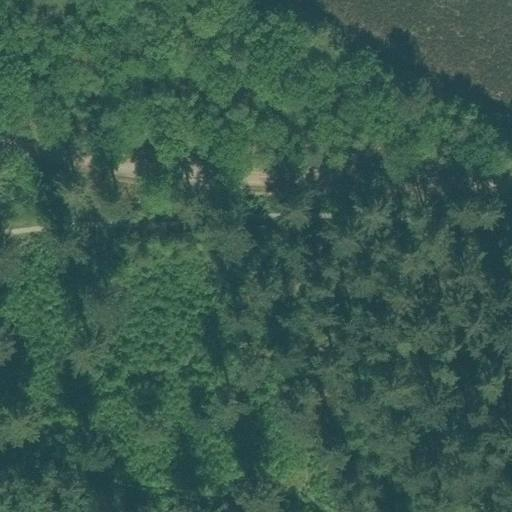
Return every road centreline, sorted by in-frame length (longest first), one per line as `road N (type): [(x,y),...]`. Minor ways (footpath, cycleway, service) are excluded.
road 1 (track): [(333,177),(115,160),(0,140)]
road 2 (track): [(511,183),(333,177)]
